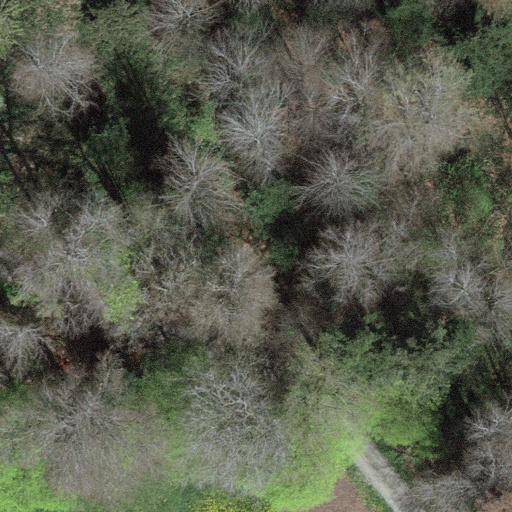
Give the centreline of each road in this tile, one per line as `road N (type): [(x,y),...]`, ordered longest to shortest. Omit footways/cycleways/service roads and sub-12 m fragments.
road 1 (track): [(413,511),(379,445),(337,403),(289,377),(188,354),(0,260)]
road 2 (track): [(188,354),(156,438),(170,511)]
